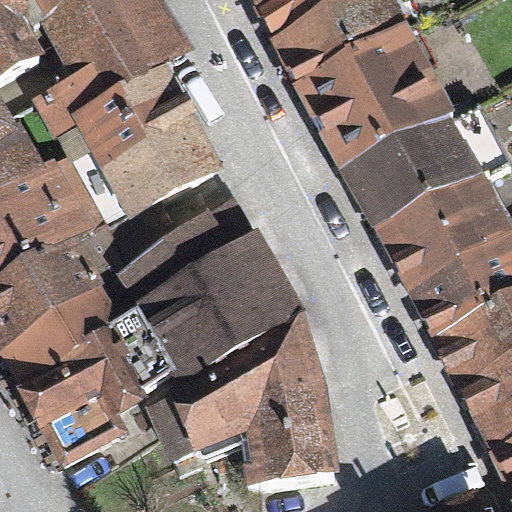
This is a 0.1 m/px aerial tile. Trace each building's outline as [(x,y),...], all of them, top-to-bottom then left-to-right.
[(0,0),(0,93),(57,62),(39,34),(93,0),(0,0)] [(93,0),(39,34),(57,62),(70,83),(31,108),(55,146),(159,88),(188,63),(149,0),(93,0)] [(255,0),(278,43),(359,0),(255,0)] [(412,28),(398,0),(359,0),(278,43),(301,83),(412,28)] [(412,28),(301,83),(349,178),(460,123),(412,28)] [(55,146),(59,167),(116,268),(226,206),(159,88),(55,146)] [(0,93),(0,207),(49,176),(0,93)] [(460,123),(349,178),(380,235),(488,181),(460,123)] [(49,176),(0,207),(0,306),(116,268),(59,167),(49,176)] [(511,223),(488,181),(380,235),(412,297),(511,245),(511,223)] [(132,312),(108,331),(123,356),(169,426),(186,414),(314,328),(226,206),(116,268),(132,312)] [(511,245),(412,297),(435,341),(511,300),(511,245)] [(116,268),(0,306),(0,359),(0,360),(30,400),(123,356),(108,331),(132,312),(116,268)] [(511,300),(435,341),(491,457),(511,447),(511,300)] [(314,328),(186,414),(209,475),(250,458),(253,495),(330,488),(314,328)] [(123,356),(30,400),(72,477),(169,426),(123,356)] [(511,447),(491,457),(511,502),(511,447)] [(487,511),(481,498),(452,511),(487,511)]
